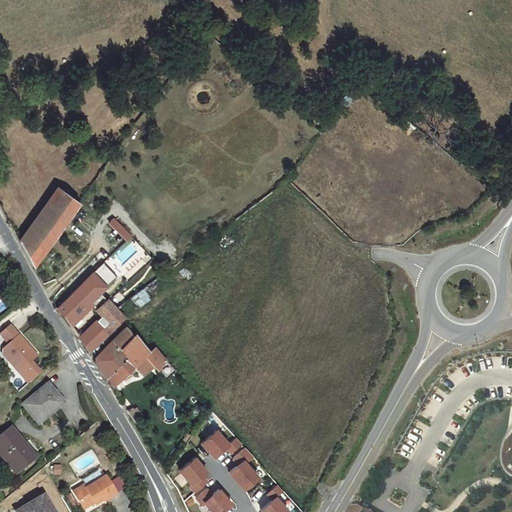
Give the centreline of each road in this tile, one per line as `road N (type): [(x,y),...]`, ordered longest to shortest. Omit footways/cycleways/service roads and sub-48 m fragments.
road 1 (tertiary): [(0,224),(130,438),(165,511)]
road 2 (primary): [(334,511),(413,372)]
